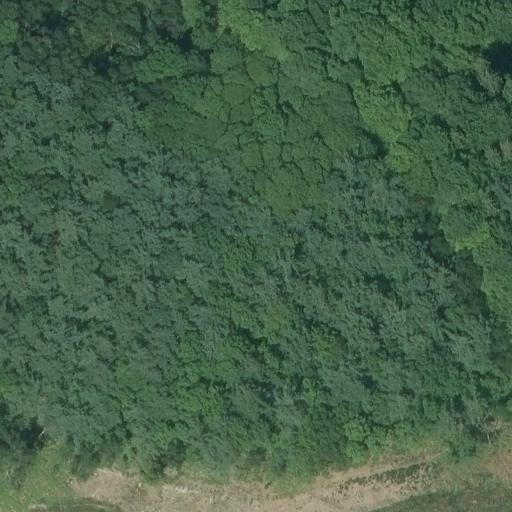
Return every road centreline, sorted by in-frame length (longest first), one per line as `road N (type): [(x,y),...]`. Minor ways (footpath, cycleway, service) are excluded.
road 1 (track): [(223,43),(383,171),(511,247)]
road 2 (track): [(0,192),(100,185),(151,163),(196,115),(223,43)]
